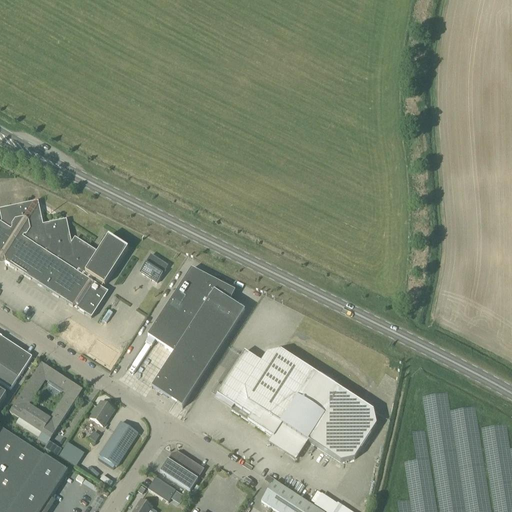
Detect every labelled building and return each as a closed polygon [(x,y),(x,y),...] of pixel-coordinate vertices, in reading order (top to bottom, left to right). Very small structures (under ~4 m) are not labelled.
[(43,226),(39,203),(0,209),(0,211),(2,222),(0,222),(0,260),(91,320),(108,294),(102,290),(128,250),(108,238),(96,256),(73,241),(72,244),(67,221),(43,226)] [(151,257),(139,274),(156,285),(168,268),(151,257)] [(182,410),(245,313),(230,303),(233,298),(235,293),(191,271),(148,338),(174,355),(152,390),(182,410)] [(111,325),(115,313),(108,311),(104,323),(111,325)] [(0,384),(11,391),(17,381),(18,379),(19,379),(32,359),(0,337),(0,384)] [(231,412),(265,434),(272,438),(268,445),(295,463),(308,443),(341,464),(355,461),(377,427),(374,413),(281,353),(267,356),(262,364),(245,354),(217,396),(234,407),(231,412)] [(78,389),(46,368),(44,371),(42,371),(39,369),(10,414),(19,420),(17,424),(39,439),(48,445),(51,441),(80,396),(77,394),(76,392),(78,389)] [(42,511),(68,473),(0,429),(0,406),(6,397),(0,393),(0,511),(42,511)] [(103,429),(114,412),(101,404),(90,421),(103,429)] [(116,469),(138,435),(121,425),(99,458),(97,461),(113,471),(115,468),(116,469)] [(95,444),(99,438),(93,434),(89,440),(95,444)] [(190,493),(205,471),(178,454),(172,455),(160,473),(190,493)] [(290,475),(284,484),(303,497),(309,488),(290,475)] [(84,481),(78,477),(75,481),(81,485),(84,481)] [(167,505),(175,493),(155,480),(148,492),(167,505)] [(318,511),(274,483),(261,504),(274,511),(318,511)] [(354,511),(322,491),(314,504),(327,511),(354,511)] [(153,511),(151,511),(152,510),(141,502),(134,511),(153,511)]
